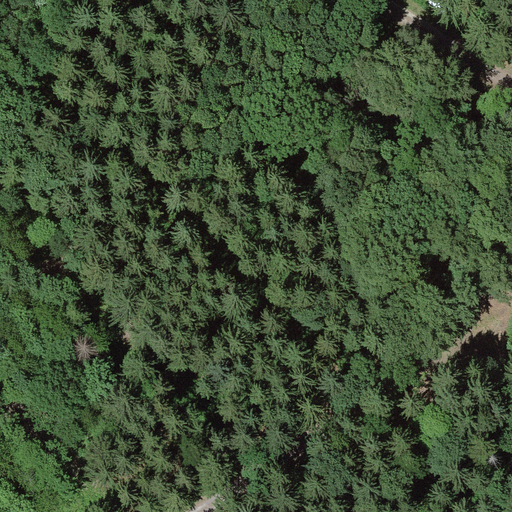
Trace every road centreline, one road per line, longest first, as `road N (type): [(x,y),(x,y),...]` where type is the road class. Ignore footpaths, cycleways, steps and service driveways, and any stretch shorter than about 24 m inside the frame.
road 1 (track): [(183,511),(298,428),(511,247)]
road 2 (track): [(511,142),(311,0)]
